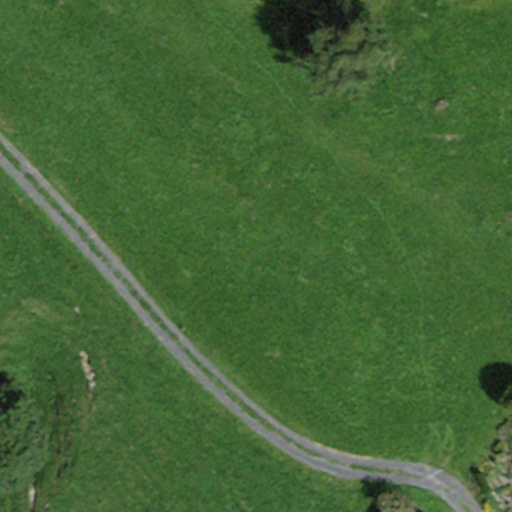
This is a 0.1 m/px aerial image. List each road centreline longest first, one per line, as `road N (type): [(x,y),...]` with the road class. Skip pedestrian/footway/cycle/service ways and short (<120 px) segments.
road 1 (track): [(455,511),(419,485),(316,456),(245,417),(0,145)]
road 2 (track): [(342,0),(410,15),(471,0)]
